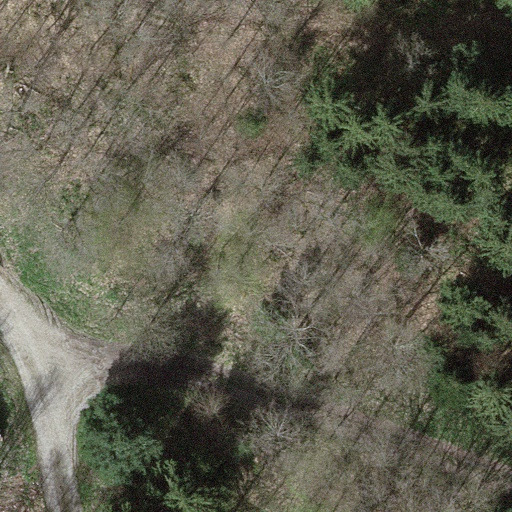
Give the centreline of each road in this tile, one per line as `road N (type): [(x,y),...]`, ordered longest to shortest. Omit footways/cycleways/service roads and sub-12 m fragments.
road 1 (track): [(36,380),(111,369),(213,369),(511,483)]
road 2 (track): [(0,303),(36,380),(67,511)]
